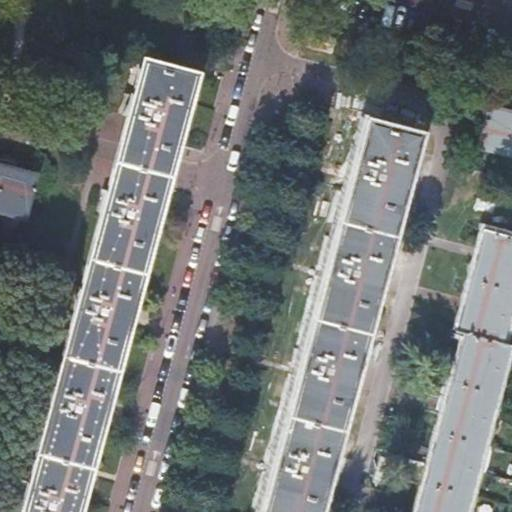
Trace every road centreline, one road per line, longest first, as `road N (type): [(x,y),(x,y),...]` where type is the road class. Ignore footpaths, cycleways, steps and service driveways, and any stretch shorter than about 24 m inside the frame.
road 1 (residential): [(350,511),(448,112),(253,62)]
road 2 (residential): [(253,62),(135,511)]
road 3 (unknown): [(511,39),(383,0)]
